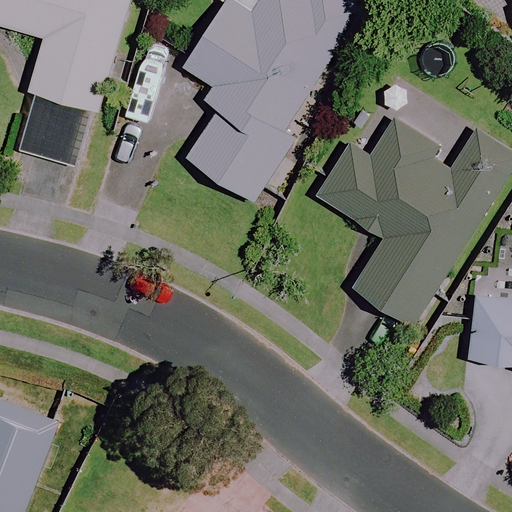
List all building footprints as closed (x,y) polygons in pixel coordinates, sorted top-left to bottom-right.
[(0,0),(0,34),(24,42),(12,94),(80,115),(113,0),(0,0)] [(227,0),(192,67),(217,81),(209,98),(222,104),(193,159),(262,196),(363,6),(352,0),(227,0)] [(511,167),(511,150),(397,84),(360,147),(352,143),(322,195),(391,235),(360,287),(421,323),(511,167)] [(511,300),(477,299),(475,361),(511,362),(511,300)] [(0,511),(27,511),(62,424),(0,399),(0,511)]
